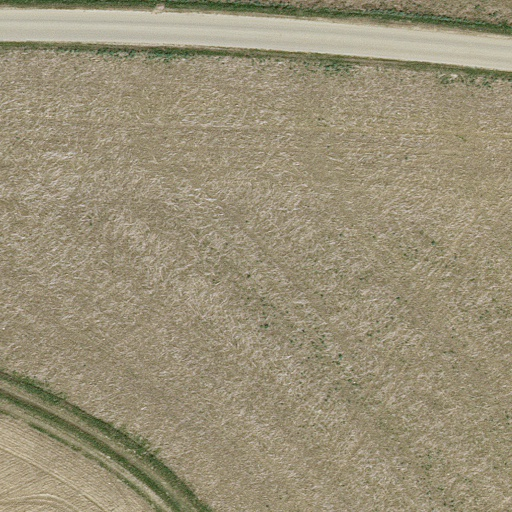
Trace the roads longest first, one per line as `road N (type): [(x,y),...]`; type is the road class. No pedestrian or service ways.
road 1 (track): [(511,61),(376,46),(0,31)]
road 2 (track): [(159,511),(95,443),(0,407)]
